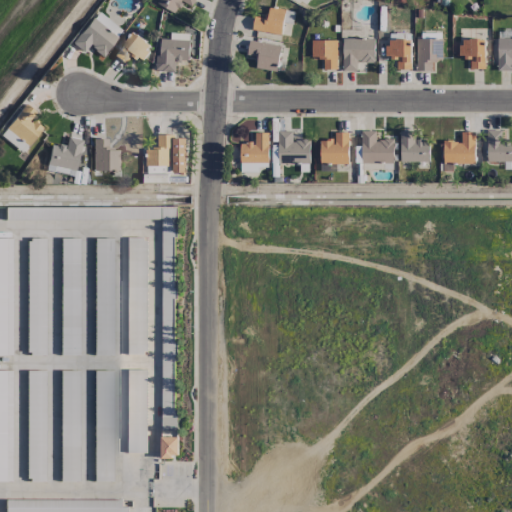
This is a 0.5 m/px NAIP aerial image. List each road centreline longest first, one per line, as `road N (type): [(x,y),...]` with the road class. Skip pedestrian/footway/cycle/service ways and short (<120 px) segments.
road 1 (residential): [(230,0),(210,155),(208,511)]
road 2 (residential): [(511,102),(76,95)]
road 3 (track): [(227,238),(353,260),(511,321)]
road 4 (track): [(490,313),(454,327),(422,353),(276,489)]
road 5 (track): [(511,370),(337,511)]
